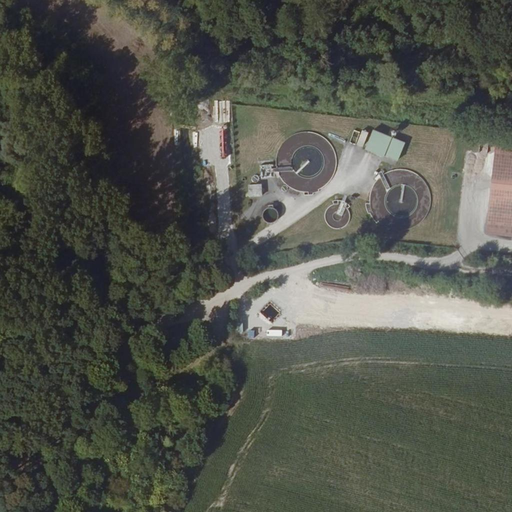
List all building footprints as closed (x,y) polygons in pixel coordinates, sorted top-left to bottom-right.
[(365,148),(398,161),(406,141),(373,128),(365,148)] [(361,129),(357,144),(363,146),(368,131),(361,129)] [(511,145),(497,144),(486,236),(511,238),(511,145)] [(272,165),(262,164),(262,175),(272,175),(272,165)] [(262,183),(248,183),(249,196),(262,196),(262,183)]
